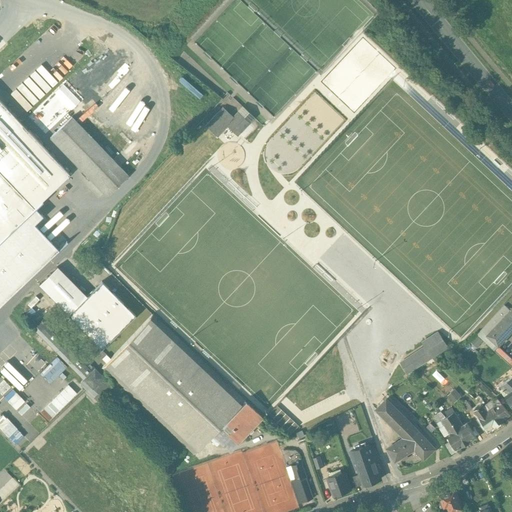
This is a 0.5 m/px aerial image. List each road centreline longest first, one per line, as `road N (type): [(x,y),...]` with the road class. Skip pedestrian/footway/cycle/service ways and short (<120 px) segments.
road 1 (residential): [(323,511),(386,491),(511,427)]
road 2 (primary): [(419,0),(511,111)]
